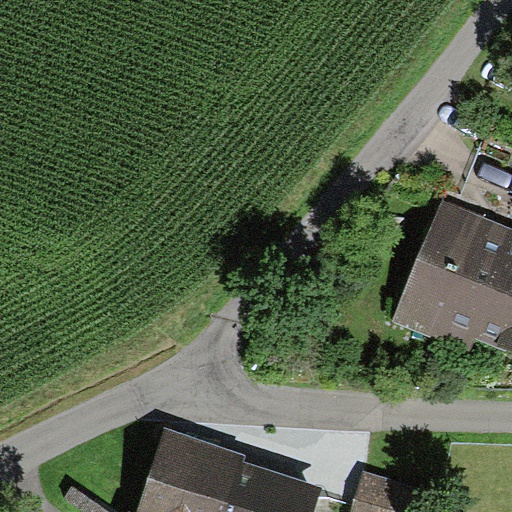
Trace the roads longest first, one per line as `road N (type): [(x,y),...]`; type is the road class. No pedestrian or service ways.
road 1 (unclassified): [(187,378),(508,0)]
road 2 (unclassified): [(511,414),(249,403),(187,378)]
road 3 (unclassified): [(187,378),(0,464)]
